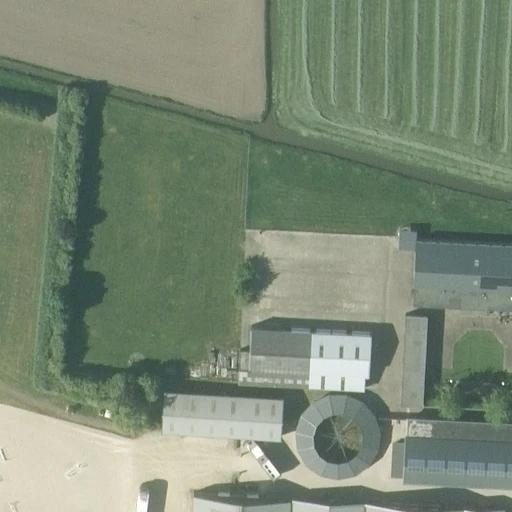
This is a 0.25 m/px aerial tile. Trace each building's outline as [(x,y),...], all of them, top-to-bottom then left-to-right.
[(511,243),(417,239),(414,300),(511,304),(511,243)] [(427,314),(405,313),(400,403),(422,404),(427,314)] [(371,332),(250,326),(248,378),(367,384),(371,332)] [(284,396),(163,388),(161,428),(281,436),(284,396)] [(511,422),(407,417),(404,478),(511,483),(511,422)] [(291,511),(292,497),(193,492),(192,511),(291,511)] [(365,511),(366,501),(292,497),(291,511),(365,511)] [(463,511),(464,506),(366,501),(365,511),(463,511)]
